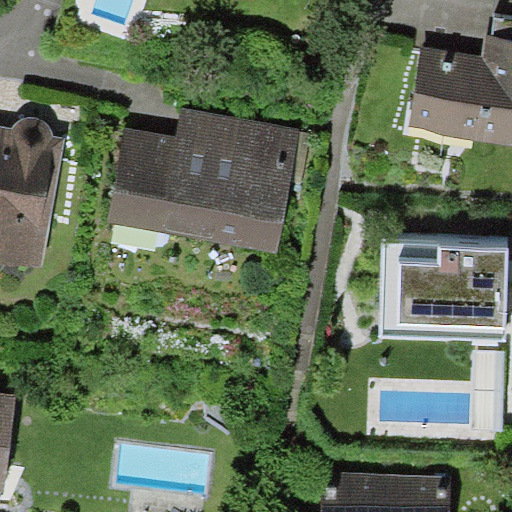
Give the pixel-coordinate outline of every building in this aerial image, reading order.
[(511,127),(511,59),(470,54),(468,70),(445,67),(447,50),(415,46),(406,113),(511,127)] [(0,247),(26,252),(47,137),(36,135),(38,124),(31,114),(18,111),(9,117),(7,128),(0,126),(0,247)] [(265,237),(286,127),(238,118),(232,145),(125,124),(112,192),(127,195),(140,213),(265,237)] [(379,327),(496,332),(499,241),(383,237),(379,327)] [(442,511),(444,471),(324,467),(323,511),(442,511)]
